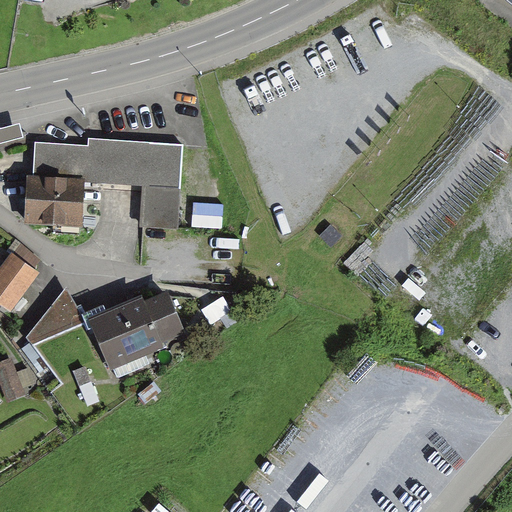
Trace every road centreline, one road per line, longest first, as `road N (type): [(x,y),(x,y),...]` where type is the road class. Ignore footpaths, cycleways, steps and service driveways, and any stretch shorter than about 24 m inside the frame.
road 1 (primary): [(300,0),(160,57),(0,95)]
road 2 (unknown): [(305,511),(363,447),(417,408),(510,445)]
road 3 (unknown): [(511,110),(392,263)]
road 4 (unclassified): [(134,276),(62,261),(0,215)]
